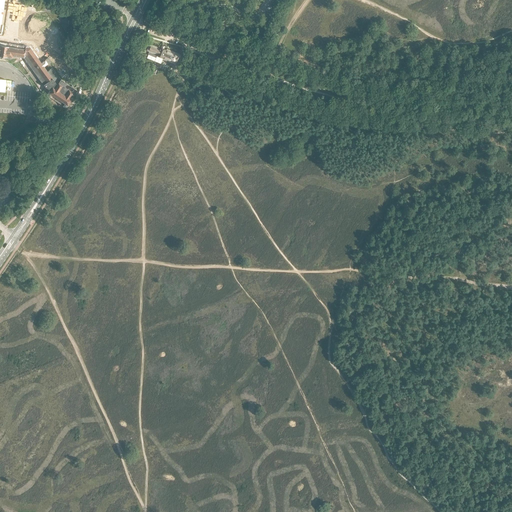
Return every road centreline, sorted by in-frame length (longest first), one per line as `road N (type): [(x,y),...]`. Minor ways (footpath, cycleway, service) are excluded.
road 1 (unknown): [(230,267),(275,335),(355,511)]
road 2 (unknown): [(194,51),(171,112),(230,267)]
road 3 (secondary): [(68,152),(136,19)]
